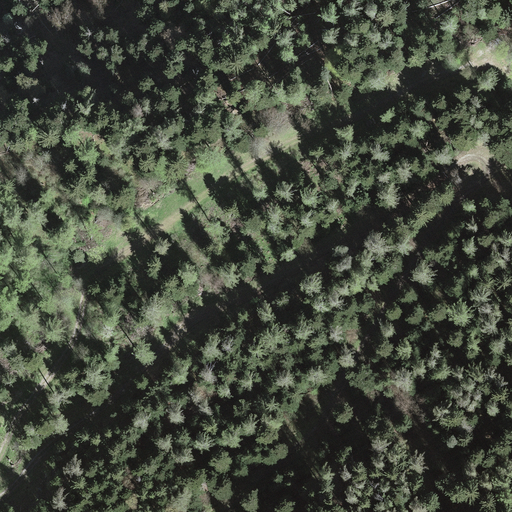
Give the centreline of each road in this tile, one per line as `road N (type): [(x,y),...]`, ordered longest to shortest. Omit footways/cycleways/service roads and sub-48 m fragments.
road 1 (track): [(227,511),(325,416),(424,245),(485,173),(485,161),(473,153),(391,212),(176,336),(103,410),(49,441),(0,500)]
road 2 (track): [(0,451),(71,344),(90,280),(149,227),(256,154),(376,103),(416,75),(460,71),(473,89)]
